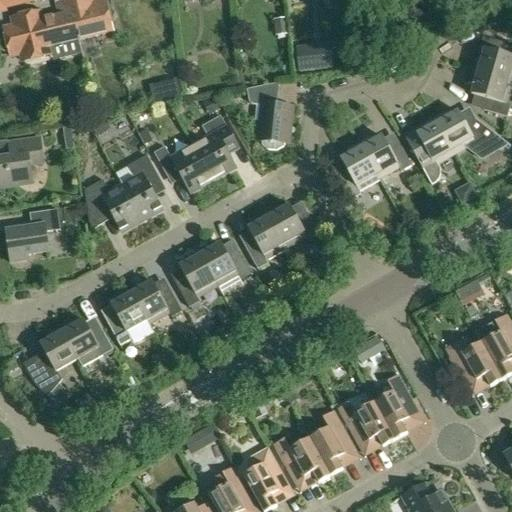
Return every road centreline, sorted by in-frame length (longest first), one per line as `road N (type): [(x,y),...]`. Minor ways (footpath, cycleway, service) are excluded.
road 1 (tertiary): [(74,480),(110,449),(379,297)]
road 2 (residential): [(0,310),(67,299),(303,169)]
road 3 (residential): [(303,169),(319,97),(426,66)]
road 4 (residential): [(456,441),(379,297)]
road 5 (tertiary): [(379,297),(511,220)]
road 6 (residential): [(379,297),(303,169)]
road 7 (residential): [(332,511),(456,441)]
